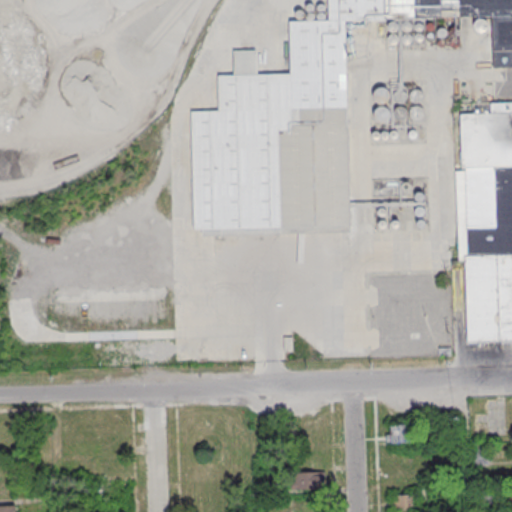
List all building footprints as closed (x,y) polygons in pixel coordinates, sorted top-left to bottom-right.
[(350,231),(344,20),(491,16),(493,67),(511,66),(511,0),(327,0),(328,20),(289,22),(291,73),(257,74),(256,50),(233,51),(234,75),(218,75),(219,111),(191,111),(194,229),(203,228),(203,235),(350,231)] [(511,102),(490,103),(490,114),(461,115),(462,170),(456,170),(457,259),(465,259),(466,342),(511,340),(511,102)] [(407,443),(407,424),(386,424),(386,443),(407,443)] [(488,444),(470,444),(470,464),(488,464),(488,444)] [(290,489),(325,489),(325,471),(290,471),(290,489)] [(394,511),(415,511),(415,494),(394,494),(394,511)]
